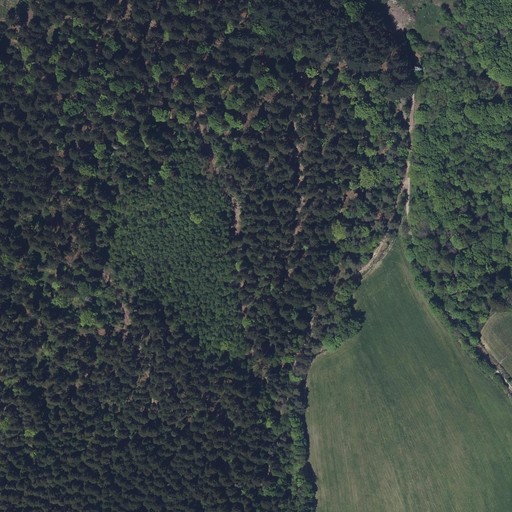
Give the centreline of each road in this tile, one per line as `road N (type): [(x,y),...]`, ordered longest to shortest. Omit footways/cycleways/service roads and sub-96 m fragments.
road 1 (track): [(350,0),(401,40),(412,72),(407,216),(420,267),(438,305),(511,391)]
road 2 (track): [(412,112),(361,67),(38,16),(0,21)]
